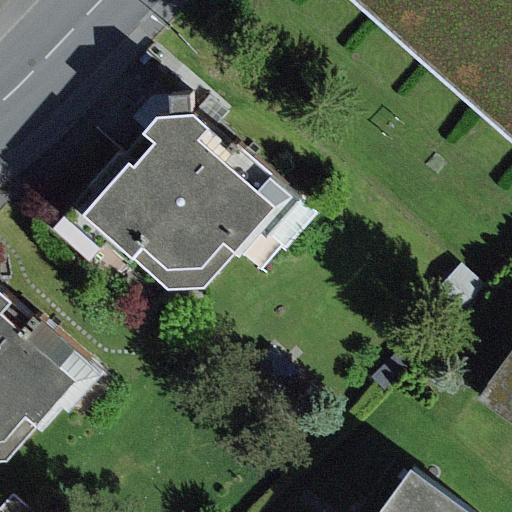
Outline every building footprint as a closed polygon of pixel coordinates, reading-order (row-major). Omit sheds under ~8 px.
[(511,0),(339,0),(511,147),(511,0)] [(274,210),(191,121),(149,119),(77,219),(167,294),(206,293),(274,210)] [(85,370),(0,297),(0,462),(6,462),(85,370)] [(511,347),(480,393),(511,415),(511,347)] [(467,511),(413,473),(384,511),(467,511)] [(0,511),(38,511),(16,493),(0,510),(0,511)]
